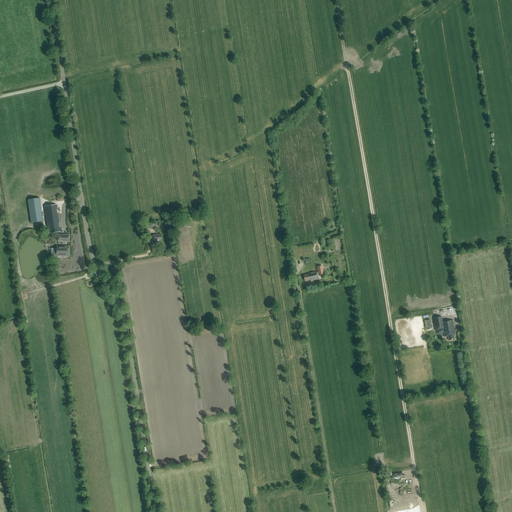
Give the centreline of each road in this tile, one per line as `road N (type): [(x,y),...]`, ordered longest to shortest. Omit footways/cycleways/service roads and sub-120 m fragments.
road 1 (unclassified): [(154,511),(124,323),(88,250),(50,0)]
road 2 (track): [(420,511),(337,0)]
road 3 (track): [(335,511),(300,294),(311,283)]
road 4 (track): [(456,315),(488,511)]
